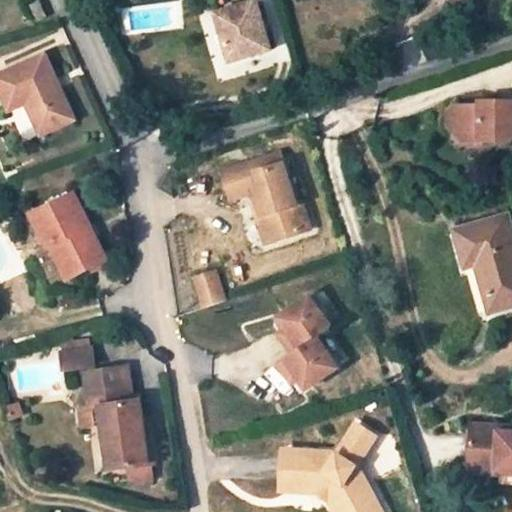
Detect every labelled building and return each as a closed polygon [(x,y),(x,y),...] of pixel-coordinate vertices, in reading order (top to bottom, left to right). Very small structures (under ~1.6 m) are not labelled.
[(39,1),(30,6),(38,23),(48,18),(39,1)] [(217,13),(231,61),(271,49),(257,1),(217,13)] [(75,119),(45,56),(0,76),(0,87),(11,111),(27,104),(41,135),(75,119)] [(511,100),(502,101),(502,108),(511,108),(511,100)] [(511,108),(502,108),(502,101),(481,101),(481,106),(455,106),(449,112),(449,128),(454,133),(488,132),(489,140),(511,139),(511,108)] [(488,132),(454,133),(463,140),(489,140),(488,132)] [(271,157),(275,168),(283,165),(280,154),(271,157)] [(223,172),(231,198),(255,191),(258,203),(262,215),(257,216),(264,236),(285,229),(287,237),(309,230),(300,203),(296,204),(283,165),(275,168),(271,157),(223,172)] [(107,259),(74,195),(34,214),(49,248),(55,245),(69,276),(107,259)] [(254,204),(257,216),(262,215),(258,203),(254,204)] [(479,262),(493,310),(494,310),(511,304),(511,229),(508,216),(456,231),(466,266),(479,262)] [(264,236),(266,243),(287,237),(285,229),(264,236)] [(46,250),(61,280),(69,276),(55,245),(49,248),(46,250)] [(196,283),(205,311),(224,305),(215,276),(196,283)] [(310,303),(281,325),(288,335),(302,354),(294,360),(288,365),(302,384),(309,394),(339,372),(318,343),(332,333),(310,303)] [(280,341),(294,360),(302,354),(288,335),(280,341)] [(71,342),(60,344),(61,353),(73,351),(71,342)] [(61,353),(59,353),(61,369),(92,365),(90,349),(73,351),(61,353)] [(288,365),(280,370),(294,390),(302,384),(288,365)] [(103,425),(110,468),(122,467),(145,464),(156,462),(153,438),(146,439),(140,402),(131,403),(125,367),(85,372),(91,409),(100,407),(103,425)] [(18,414),(15,405),(6,409),(9,417),(18,414)] [(103,425),(100,407),(91,409),(82,410),(85,428),(103,425)] [(337,454),(285,447),(281,479),(314,484),(313,491),(328,502),(333,511),(378,511),(357,467),(376,439),(357,425),(337,454)] [(471,429),(469,466),(497,467),(497,477),(511,478),(511,437),(500,436),(500,430),(471,429)] [(147,479),(145,464),(122,467),(124,483),(147,479)] [(469,466),(469,476),(497,477),(497,467),(469,466)] [(314,484),(281,479),(280,487),(313,491),(314,484)]
